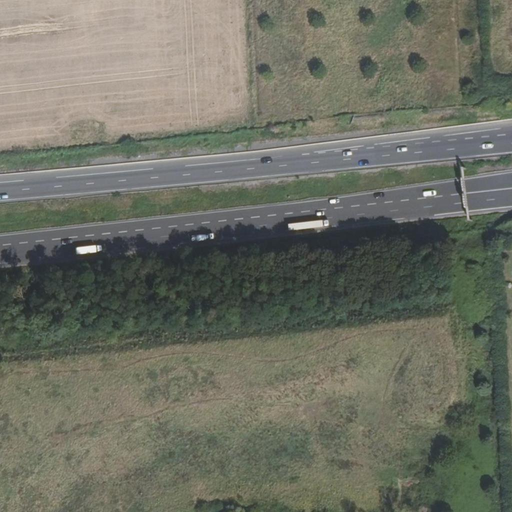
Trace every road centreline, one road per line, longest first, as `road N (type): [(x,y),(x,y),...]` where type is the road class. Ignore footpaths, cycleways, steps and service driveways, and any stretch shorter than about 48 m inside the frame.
road 1 (trunk): [(511,143),(0,190)]
road 2 (trunk): [(0,247),(465,194)]
